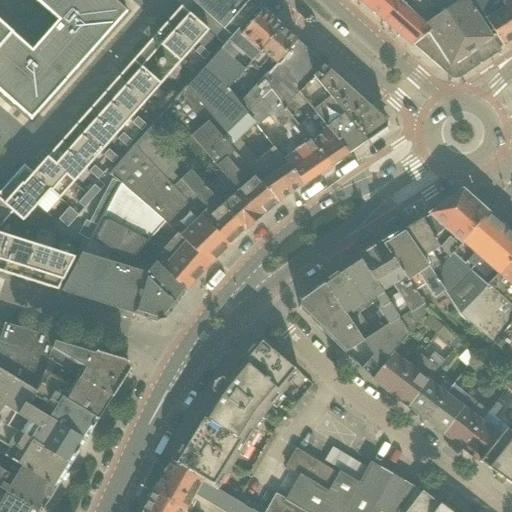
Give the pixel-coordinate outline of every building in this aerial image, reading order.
[(35,0),(59,21),(32,52),(0,23),(0,90),(22,111),(32,120),(40,110),(127,12),(113,0),(35,0)] [(232,35),(237,30),(241,34),(262,10),(258,6),(250,0),(192,0),(197,4),(206,12),(205,12),(207,14),(208,14),(225,29),(231,35),(232,34),(232,35)] [(433,22),(451,11),(466,1),(467,0),(361,0),(413,45),(433,22)] [(471,0),(502,47),(511,40),(511,16),(501,0),(471,0)] [(511,0),(501,0),(511,16),(511,0)] [(413,45),(442,70),(452,75),(461,74),(499,49),(466,1),(451,11),(433,22),(413,45)] [(261,51),(282,27),(262,10),(241,34),(237,30),(232,35),(231,36),(224,45),(188,86),(189,88),(228,133),(248,113),(239,102),(228,89),(249,65),(248,65),(261,51)] [(194,48),(209,32),(189,15),(175,31),(194,48)] [(276,64),(297,41),(282,27),(261,51),(248,65),(249,65),(257,71),(268,59),(276,64)] [(180,64),(194,48),(175,31),(161,47),(180,64)] [(217,40),(224,45),(231,36),(225,31),(217,40)] [(284,107),(298,92),(313,76),(323,65),(300,44),(297,41),(276,64),(239,102),(248,113),(271,91),(284,107)] [(204,60),(209,54),(201,46),(195,53),(204,60)] [(157,65),(161,67),(164,65),(166,62),(164,59),(161,57),(158,58),(156,62),(157,65)] [(387,122),(323,65),(313,76),(367,142),(369,141),(369,140),(387,128),(387,122)] [(142,68),(127,85),(146,102),(161,85),(142,68)] [(367,142),(313,76),(298,92),(307,103),(316,114),(317,114),(349,154),(367,142)] [(127,85),(113,101),(132,118),(146,102),(127,85)] [(189,136),(221,173),(223,171),(240,191),(264,215),(279,203),(223,138),(228,133),(189,88),(168,112),(189,136)] [(291,116),(284,107),(271,91),(248,113),(255,123),(254,124),(273,147),(274,146),(278,152),(277,153),(303,185),(331,167),(310,142),(302,133),(291,116)] [(284,107),(291,116),(307,103),(298,92),(284,107)] [(113,101),(98,117),(118,134),(132,118),(113,101)] [(159,112),(150,104),(147,107),(156,115),(159,112)] [(284,198),(303,185),(277,153),(278,152),(274,146),(273,147),(257,159),(238,139),(254,124),(255,123),(248,113),(228,133),(223,138),(279,203),(284,198)] [(331,167),(349,154),(317,114),(316,114),(309,119),(320,135),(310,142),(331,167)] [(103,151),(118,134),(98,117),(84,133),(103,151)] [(138,118),(132,124),(141,132),(147,126),(138,118)] [(103,151),(84,133),(70,150),(89,167),(103,151)] [(118,141),(127,148),(132,142),(124,134),(118,141)] [(174,187),(173,188),(166,180),(167,179),(137,147),(112,175),(123,184),(166,221),(213,263),(230,246),(174,187)] [(74,183),(89,167),(70,150),(55,166),(74,183)] [(112,164),(118,158),(109,150),(104,157),(112,164)] [(10,181),(37,206),(51,191),(41,182),(23,166),(10,181)] [(60,199),(74,183),(55,166),(41,182),(51,191),(60,199)] [(98,181),(104,174),(95,167),(89,173),(98,181)] [(206,187),(191,171),(174,187),(230,246),(249,229),(208,187),(207,186),(206,187)] [(221,173),(213,180),(207,186),(208,187),(249,229),(262,216),(264,215),(240,191),(223,171),(221,173)] [(113,179),(107,190),(115,194),(120,183),(113,179)] [(0,225),(12,212),(23,222),(37,206),(10,181),(3,189),(0,193),(0,225)] [(160,228),(166,221),(144,202),(123,184),(94,237),(130,261),(161,228),(160,228)] [(93,199),(101,191),(94,185),(87,194),(93,199)] [(109,204),(115,194),(107,190),(102,200),(109,204)] [(435,237),(445,227),(447,229),(443,233),(450,239),(441,249),(450,257),(489,214),(463,191),(430,215),(423,218),(435,237)] [(79,202),(85,208),(93,199),(87,194),(79,202)] [(96,210),(104,214),(109,204),(102,200),(96,210)] [(70,208),(64,214),(73,222),(79,216),(70,208)] [(104,214),(96,210),(91,220),(98,224),(104,214)] [(68,228),(73,222),(64,214),(59,220),(68,228)] [(472,271),(507,230),(489,214),(450,257),(451,258),(443,266),(441,283),(446,291),(461,315),(489,286),(472,271)] [(440,247),(434,238),(435,237),(423,218),(405,229),(433,272),(440,265),(433,252),(440,247)] [(84,226),(95,232),(98,224),(91,220),(88,219),(84,226)] [(165,269),(188,290),(211,265),(213,263),(166,221),(160,228),(161,228),(172,239),(163,250),(155,259),(165,269)] [(84,226),(80,234),(91,239),(95,232),(84,226)] [(383,242),(416,292),(427,286),(435,298),(446,291),(441,283),(441,284),(433,273),(433,272),(405,229),(383,242)] [(501,275),(511,262),(511,234),(507,230),(472,271),(489,286),(500,274),(501,275)] [(0,272),(3,273),(6,263),(14,238),(0,233),(0,272)] [(33,244),(14,238),(6,263),(25,269),(33,244)] [(358,256),(359,259),(399,318),(409,334),(428,310),(416,292),(383,242),(358,256)] [(33,244),(25,269),(45,275),(53,250),(33,244)] [(142,271),(126,266),(129,263),(108,247),(99,258),(82,253),(62,291),(64,292),(158,322),(165,320),(178,303),(146,274),(146,275),(142,271)] [(45,275),(63,281),(75,258),(53,250),(45,275)] [(146,274),(178,303),(186,293),(188,290),(165,269),(155,259),(154,260),(156,262),(146,274)] [(399,318),(359,259),(342,269),(366,305),(375,299),(379,305),(378,309),(388,325),(399,318)] [(511,262),(501,275),(500,274),(489,286),(461,315),(494,343),(499,338),(511,322),(511,262)] [(366,305),(342,269),(335,274),(324,282),(364,341),(373,336),(372,334),(357,311),(366,305)] [(300,300),(299,308),(347,355),(364,344),(373,359),(369,363),(373,366),(366,374),(373,380),(396,351),(409,334),(399,318),(388,325),(372,334),(373,336),(364,341),(324,282),(300,300)] [(423,324),(436,335),(443,326),(430,315),(423,324)] [(511,322),(499,338),(511,349),(511,322)] [(87,349),(46,336),(5,324),(0,339),(0,368),(36,390),(41,383),(44,371),(48,359),(63,368),(68,360),(80,368),(81,368),(87,349)] [(299,373),(262,341),(258,338),(239,360),(243,364),(227,382),(223,378),(217,384),(212,392),(217,395),(191,439),(187,436),(172,460),(217,489),(255,428),(264,415),(299,373)] [(498,338),(494,343),(500,349),(505,344),(498,338)] [(128,361),(87,349),(81,368),(80,368),(75,376),(79,378),(80,377),(114,397),(131,370),(128,361)] [(467,350),(458,358),(467,367),(468,365),(475,358),(467,350)] [(391,394),(413,365),(396,351),(373,380),(391,394)] [(434,352),(428,360),(439,368),(444,360),(434,352)] [(391,394),(408,407),(430,379),(437,370),(419,357),(413,365),(391,394)] [(475,358),(468,365),(476,372),(483,365),(475,357),(475,358)] [(93,428),(100,418),(41,383),(36,390),(0,368),(0,387),(86,440),(93,428)] [(74,388),(44,371),(41,383),(100,418),(114,397),(80,377),(79,378),(74,388)] [(447,393),(430,379),(408,407),(427,421),(448,393),(447,393)] [(427,421),(444,435),(471,398),(453,385),(447,393),(448,393),(427,421)] [(0,420),(72,464),(86,440),(0,387),(0,420)] [(471,398),(444,435),(462,448),(482,422),(490,412),(488,411),(471,398)] [(495,416),(502,407),(496,403),(490,412),(495,416)] [(57,487),(72,464),(0,420),(0,442),(9,448),(5,454),(57,487)] [(501,436),(482,422),(462,448),(480,462),(490,449),(501,436)] [(501,436),(490,449),(480,462),(511,484),(511,434),(506,429),(501,436)] [(399,511),(414,486),(371,462),(359,482),(340,471),(338,474),(296,449),(285,469),(299,476),(285,501),(275,495),(265,511),(399,511)] [(0,487),(40,511),(42,511),(57,487),(5,454),(3,457),(9,460),(2,472),(0,470),(0,487)] [(213,511),(217,506),(227,511),(254,511),(238,501),(217,489),(172,460),(154,492),(187,511),(213,511)] [(414,486),(399,511),(435,511),(441,505),(423,491),(421,493),(415,488),(415,487),(414,486)] [(0,511),(40,511),(0,487),(0,511)] [(143,511),(187,511),(154,492),(143,511)]
